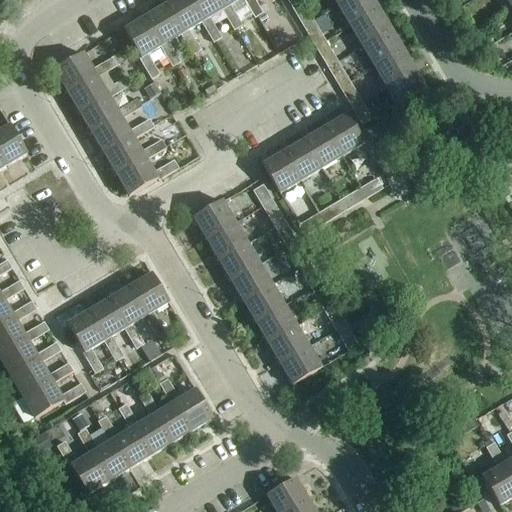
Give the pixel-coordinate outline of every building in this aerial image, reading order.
[(187,0),(178,0),(165,8),(182,37),(181,38),(193,58),(201,53),(189,34),(202,26),(201,25),(203,25),(187,0)] [(215,0),(187,0),(203,25),(201,25),(202,26),(213,46),(221,41),(210,21),(222,14),(222,13),(223,12),(215,0)] [(243,0),(215,0),(223,12),(222,13),(222,14),(234,33),(242,29),(230,9),(243,2),(242,1),(244,0),(243,0)] [(243,0),(244,0),(242,1),(243,2),(255,21),(263,16),(252,0),(243,0)] [(331,0),(337,9),(353,0),(331,0)] [(353,0),(337,9),(350,30),(379,13),(371,0),(353,0)] [(291,9),(300,25),(310,19),(301,3),(291,9)] [(165,8),(144,20),(162,49),(160,50),(161,51),(172,70),(180,66),(169,46),(181,38),(182,37),(165,8)] [(350,30),(362,51),(391,33),(379,13),(350,30)] [(124,33),(141,62),(139,62),(151,83),(159,78),(148,58),(161,51),(160,50),(162,49),(144,20),(124,33)] [(303,29),(312,45),(323,39),(313,23),(303,29)] [(362,51),(374,71),(404,54),(391,33),(362,51)] [(315,50),(325,66),(335,60),(325,44),(315,50)] [(374,71),(386,92),(416,75),(404,54),(374,71)] [(54,74),(67,97),(96,79),(97,81),(98,80),(117,69),(112,61),(93,72),(83,57),(54,74)] [(328,71),(337,87),(347,81),(338,65),(328,71)] [(416,75),(386,92),(399,113),(429,96),(416,75)] [(67,97),(80,117),(109,100),(109,101),(110,101),(129,90),(125,82),(105,93),(98,80),(97,81),(96,79),(67,97)] [(340,91),(349,107),(359,101),(350,85),(340,91)] [(160,97),(154,86),(144,92),(150,102),(160,97)] [(80,117),(92,138),(121,121),(122,122),(142,110),(137,102),(117,114),(110,101),(109,101),(109,100),(80,117)] [(352,112),(362,128),(372,122),(362,106),(352,112)] [(346,118),(325,131),(343,160),(364,147),(346,118)] [(92,138),(104,159),(133,141),(134,143),(134,142),(154,131),(149,123),(130,134),(122,122),(121,121),(92,138)] [(366,134),(374,148),(395,136),(387,122),(366,134)] [(0,163),(5,171),(27,158),(9,129),(0,134),(0,163)] [(325,131),(304,143),(322,172),(343,160),(325,131)] [(104,159),(116,179),(145,162),(146,164),(147,163),(166,152),(161,144),(142,155),(134,142),(134,143),(133,141),(104,159)] [(304,143),(284,155),(301,185),(322,172),(304,143)] [(301,185),(284,155),(262,168),(280,198),(301,185)] [(145,162),(116,179),(129,200),(158,183),(158,184),(179,172),(174,164),(154,176),(147,163),(146,164),(145,162)] [(361,191),(367,201),(383,192),(377,182),(361,191)] [(253,194),(263,210),(273,204),(263,188),(253,194)] [(340,204),(346,214),(362,204),(356,194),(340,204)] [(193,222),(206,243),(235,226),(223,205),(193,222)] [(320,216),(325,226),(341,217),(335,207),(320,216)] [(265,215),(275,231),(285,225),(275,209),(265,215)] [(298,229),(304,239),(320,229),(314,219),(298,229)] [(206,243),(218,264),(248,247),(235,226),(206,243)] [(278,236),(287,252),(297,246),(288,230),(278,236)] [(218,264),(230,285),(260,267),(248,247),(218,264)] [(290,256),(299,272),(309,266),(300,250),(290,256)] [(0,279),(12,272),(7,264),(0,268),(0,279)] [(230,285),(243,305),(272,288),(260,267),(230,285)] [(322,287),(312,271),(302,277),(312,293),(322,287)] [(151,277),(129,291),(146,319),(145,320),(145,321),(157,340),(165,336),(153,316),(169,307),(151,277)] [(0,303),(2,302),(4,305),(5,304),(24,293),(19,285),(0,296),(0,303)] [(243,305),(255,326),(284,309),(272,288),(243,305)] [(129,291),(108,303),(125,332),(124,332),(125,333),(136,353),(144,348),(133,328),(145,321),(145,320),(146,319),(129,291)] [(314,298),(324,313),(334,307),(324,292),(314,298)] [(0,303),(0,331),(14,322),(16,325),(17,325),(36,313),(32,305),(12,317),(5,304),(4,305),(2,302),(0,303)] [(108,303),(88,315),(105,344),(103,345),(104,345),(116,365),(119,363),(123,360),(112,341),(125,333),(124,332),(125,332),(108,303)] [(255,326),(267,347),(297,329),(284,309),(255,326)] [(346,328),(337,312),(327,318),(336,334),(346,328)] [(105,344),(88,315),(67,327),(84,356),(83,357),(95,377),(103,372),(91,353),(104,345),(103,345),(105,344)] [(0,331),(0,359),(27,343),(28,346),(29,346),(49,334),(44,326),(24,338),(17,325),(16,325),(14,322),(0,331)] [(267,347),(280,367),(309,350),(297,329),(267,347)] [(349,355),(359,349),(349,333),(339,339),(349,355)] [(0,359),(0,363),(10,381),(39,364),(41,367),(41,366),(61,354),(56,346),(37,358),(29,346),(28,346),(27,343),(0,359)] [(309,350),(280,367),(292,389),(322,371),(309,350)] [(10,381),(22,401),(51,384),(53,387),(54,387),(73,375),(68,367),(49,379),(41,366),(41,367),(39,364),(10,381)] [(160,388),(172,407),(172,408),(173,407),(191,436),(213,422),(195,393),(179,403),(168,383),(160,388)] [(51,384),(22,401),(35,422),(63,405),(65,408),(85,396),(81,388),(61,399),(54,387),(53,387),(51,384)] [(139,400),(151,420),(152,419),(170,448),(191,436),(173,407),(172,408),(172,407),(159,415),(147,396),(139,400)] [(119,413),(130,432),(131,433),(132,432),(149,461),(170,448),(152,419),(151,420),(138,428),(126,408),(119,413)] [(81,418),(73,423),(79,434),(87,429),(81,418)] [(98,425),(110,445),(111,444),(129,473),(149,461),(132,432),(131,433),(130,432),(118,440),(106,420),(98,425)] [(458,428),(463,438),(478,429),(472,420),(458,428)] [(78,438),(89,457),(90,457),(91,457),(109,486),(129,473),(111,444),(110,445),(97,452),(86,433),(78,438)] [(43,437),(36,441),(33,443),(40,455),(43,454),(51,449),(43,437)] [(90,457),(89,457),(77,465),(65,445),(57,450),(69,470),(71,470),(88,498),(109,486),(91,457),(90,457)] [(482,480),(500,509),(511,502),(511,479),(505,467),(506,467),(506,466),(494,446),(486,451),(498,471),(482,480)] [(48,454),(44,456),(40,459),(46,468),(50,466),(53,463),(48,454)] [(267,500),(273,511),(294,511),(309,504),(296,482),(267,500)]
